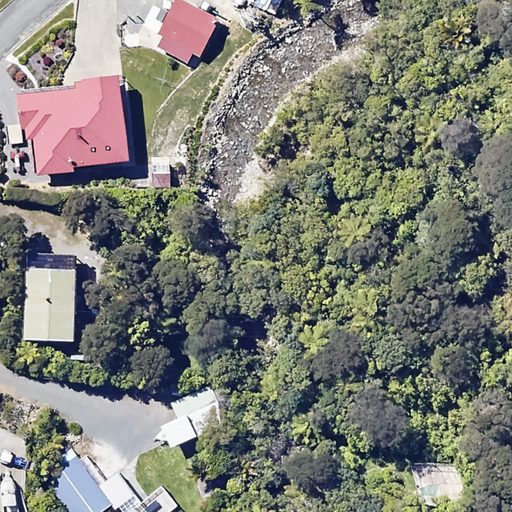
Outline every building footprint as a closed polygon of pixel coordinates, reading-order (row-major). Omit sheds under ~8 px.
[(201,0),(164,0),(151,22),(194,47),(216,9),(201,0)] [(130,152),(122,71),(11,81),(15,119),(22,118),(23,129),(32,128),(36,167),(75,163),(74,156),(130,152)] [(74,247),(22,246),(21,335),(73,336),(74,247)] [(164,423),(170,445),(225,429),(214,386),(173,398),(179,418),(164,423)] [(65,441),(27,473),(60,511),(90,511),(103,501),(123,511),(121,511),(153,511),(114,473),(98,481),(65,441)]
